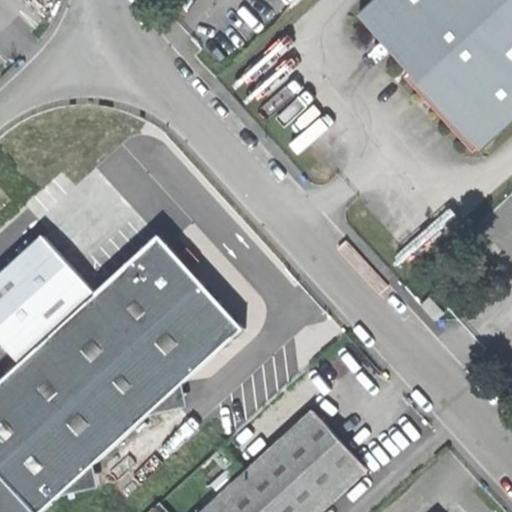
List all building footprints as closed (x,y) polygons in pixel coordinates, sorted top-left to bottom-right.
[(511,125),(511,0),(380,0),(358,20),(410,77),(405,81),(418,95),(473,156),(478,152),(481,155),(511,125)] [(0,277),(0,339),(23,364),(99,295),(44,237),(0,277)] [(183,385),(244,329),(195,274),(179,257),(162,238),(99,295),(23,364),(0,384),(0,511),(43,511),(60,498),(99,488),(95,465),(150,414),(189,406),(183,385)] [(179,257),(195,274),(205,265),(196,255),(189,248),(179,257)] [(431,297),(422,305),(436,321),(445,313),(431,297)] [(323,511),(369,471),(343,442),(315,412),(205,511),(323,511)]
